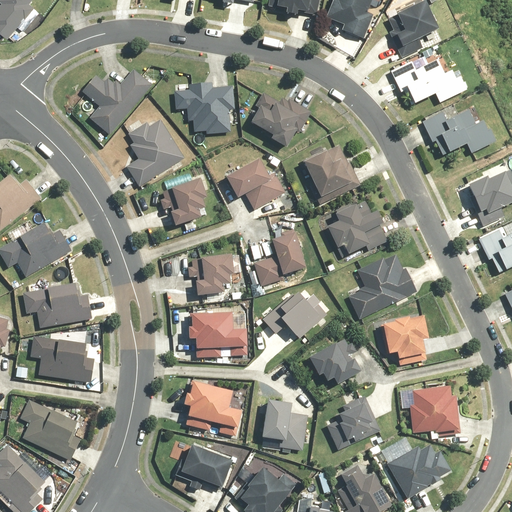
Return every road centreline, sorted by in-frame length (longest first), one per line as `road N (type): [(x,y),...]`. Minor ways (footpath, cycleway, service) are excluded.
road 1 (residential): [(7,104),(46,58),(138,29),(289,54),(360,95),(392,138),(504,392),(491,471),(465,511)]
road 2 (residential): [(110,487),(130,430),(138,309),(101,207),(52,141),(7,104)]
